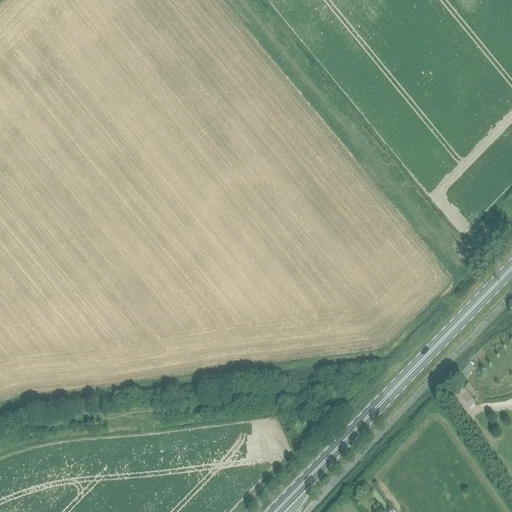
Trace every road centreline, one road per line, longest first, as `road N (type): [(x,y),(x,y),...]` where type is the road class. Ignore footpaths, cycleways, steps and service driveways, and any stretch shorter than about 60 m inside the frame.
road 1 (secondary): [(275,511),(511,267)]
road 2 (track): [(0,436),(326,390)]
